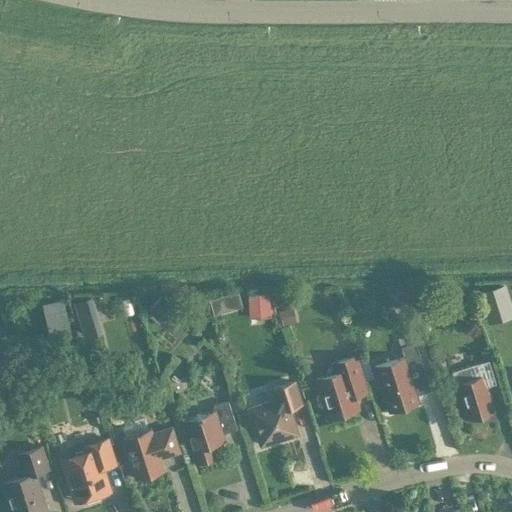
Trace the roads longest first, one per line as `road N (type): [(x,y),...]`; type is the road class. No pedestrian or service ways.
road 1 (residential): [(511,468),(460,461),(298,511)]
road 2 (tertiary): [(421,10),(239,12)]
road 3 (tertiary): [(239,12),(102,0)]
